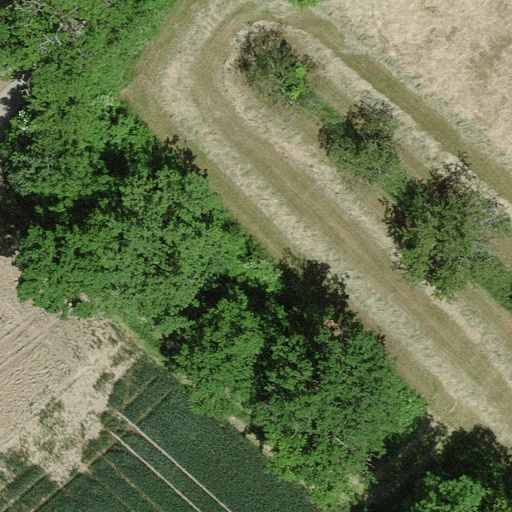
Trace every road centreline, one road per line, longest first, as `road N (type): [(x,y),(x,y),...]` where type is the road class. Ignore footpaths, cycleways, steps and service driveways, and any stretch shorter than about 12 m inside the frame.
road 1 (track): [(0,183),(380,511)]
road 2 (track): [(0,116),(100,0)]
